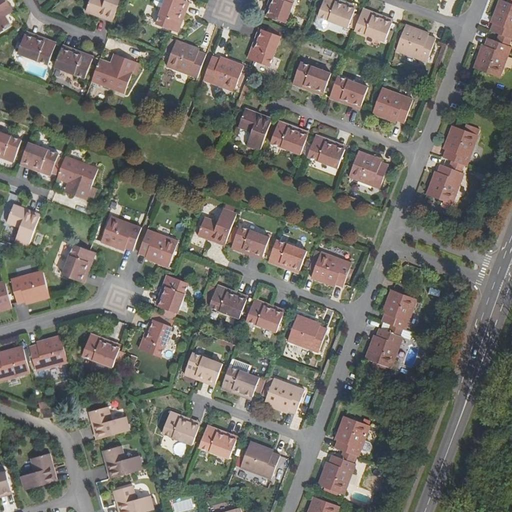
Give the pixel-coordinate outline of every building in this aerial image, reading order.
[(6,0),(0,0),(0,33),(11,26),(5,16),(2,11),(11,5),(6,0)] [(113,21),(121,0),(91,0),(87,13),(99,17),(100,16),(113,21)] [(163,8),(166,0),(156,0),(156,1),(155,5),(158,7),(163,8)] [(179,21),(186,2),(181,0),(180,0),(166,0),(163,8),(157,25),(172,31),(178,33),(182,23),(179,21)] [(274,0),(268,17),(273,19),(286,24),(295,0),(274,0)] [(336,3),(337,0),(325,0),(319,17),(320,18),(317,25),(319,29),(325,31),(328,29),(331,22),(349,29),(350,27),(354,29),(360,15),(354,13),(355,10),(336,3)] [(511,39),(511,4),(501,0),(494,17),(497,18),(495,24),(492,32),(501,36),(511,39)] [(364,9),(355,31),(386,42),(393,24),(374,16),(375,14),(364,9)] [(271,25),(268,33),(281,38),(282,38),(285,31),(271,25)] [(422,35),(424,32),(407,26),(396,52),(427,64),(436,40),(428,38),(422,35)] [(249,59),(255,62),(270,68),(281,38),(268,33),(263,31),(256,50),(253,49),(249,59)] [(44,43),(25,36),(18,54),(48,66),(56,44),(45,40),(44,43)] [(511,45),(511,39),(501,36),(498,43),(489,40),(487,47),(484,54),(481,52),(475,69),(501,79),(511,49),(511,48),(511,45)] [(303,38),(300,45),(314,51),(314,48),(322,51),(324,46),(303,38)] [(193,48),(176,41),(167,68),(197,79),(206,55),(199,52),(193,50),(193,48)] [(62,50),(55,68),(86,80),(94,58),(83,54),(81,57),(62,50)] [(100,61),(92,83),(126,95),(137,64),(120,58),(117,67),(100,61)] [(213,58),(204,82),(235,93),(244,67),(227,60),(227,63),(220,60),(213,58)] [(293,85),(304,89),(305,86),(324,93),(331,75),(301,64),(293,85)] [(368,89),(338,78),(330,99),(341,103),(343,100),(361,107),(368,89)] [(383,89),(373,115),(390,122),(391,118),(397,121),(405,124),(414,100),(383,89)] [(260,152),(271,123),(272,122),(258,116),(258,115),(246,110),(239,128),(252,132),(246,147),(260,152)] [(302,155),(308,137),(289,130),(291,127),(279,122),(271,144),(302,155)] [(468,126),(465,132),(479,137),(481,131),(468,126)] [(467,167),(468,168),(479,137),(465,132),(453,127),(447,144),(450,145),(445,159),(453,162),(467,167)] [(0,154),(4,155),(3,158),(14,162),(22,141),(0,132),(0,154)] [(316,136),(308,158),(339,169),(345,151),(326,143),(327,140),(316,136)] [(59,155),(28,144),(22,162),(41,170),(40,172),(51,176),(59,155)] [(375,162),(376,159),(359,152),(349,179),(380,191),(389,167),(375,162)] [(99,170),(66,157),(58,179),(69,183),(74,185),(70,195),(87,201),(99,170)] [(453,162),(450,170),(464,175),(467,167),(453,162)] [(464,175),(450,170),(442,167),(439,174),(437,180),(433,179),(427,196),(453,206),(465,175),(464,175)] [(29,247),(40,217),(26,211),(27,209),(14,205),(8,222),(20,227),(15,242),(29,247)] [(212,240),(225,245),(237,215),(223,209),(218,224),(205,219),(198,236),(211,241),(212,240)] [(111,216),(101,243),(118,249),(119,246),(126,248),(133,251),(142,228),(111,216)] [(244,250),(263,257),(270,239),(240,227),(232,249),(243,253),(244,250)] [(179,242),(148,230),(139,254),(147,256),(153,259),(152,262),(169,268),(179,242)] [(277,241),(269,262),(280,266),(281,264),(300,271),(307,252),(277,241)] [(77,280),(81,282),(89,263),(92,264),(96,253),(90,251),(75,245),(63,276),(77,280)] [(322,252),(312,278),(329,285),(330,282),(336,284),(344,287),(353,264),(322,252)] [(48,288),(43,270),(11,279),(18,303),(25,301),(32,299),(32,302),(50,297),(48,288)] [(166,288),(159,307),(164,309),(178,314),(189,284),(173,278),(168,276),(163,287),(166,288)] [(0,311),(12,308),(5,281),(0,282),(0,311)] [(228,293),(229,290),(218,286),(210,307),(240,319),(247,301),(228,293)] [(404,330),(407,331),(418,300),(392,290),(386,307),(389,308),(387,314),(384,322),(392,326),(404,330)] [(255,300),(247,321),(277,333),(284,315),(265,307),(266,304),(255,300)] [(314,326),(315,322),(298,316),(288,342),(319,354),(327,331),(320,328),(314,326)] [(173,328),(159,323),(154,321),(147,340),(144,339),(140,350),(162,358),(173,328)] [(401,337),(404,330),(392,326),(390,333),(401,337)] [(401,337),(390,333),(381,329),(378,337),(376,343),(372,342),(366,359),(392,369),(404,338),(401,337)] [(100,342),(102,339),(90,334),(82,356),(113,367),(118,354),(120,349),(100,342)] [(37,372),(68,363),(61,336),(43,341),(44,344),(38,346),(30,348),(37,372)] [(0,382),(30,374),(23,347),(6,351),(7,354),(0,356),(0,382)] [(197,376),(216,383),(223,365),(193,354),(185,375),(196,379),(197,376)] [(230,367),(222,388),(233,393),(234,390),(253,397),(260,378),(230,367)] [(282,411),(283,408),(289,410),(297,413),(305,390),(275,378),(265,404),(282,411)] [(47,397),(38,399),(40,409),(41,409),(50,406),(47,397)] [(95,425),(99,439),(130,431),(126,416),(111,420),(107,408),(89,412),(93,425),(95,425)] [(193,445),(200,426),(181,419),(182,416),(171,412),(163,434),(193,445)] [(358,457),(359,457),(361,452),(368,454),(372,452),(374,448),(372,444),(365,442),(371,426),(344,417),(338,434),(341,435),(339,441),(336,448),(346,452),(358,457)] [(208,426),(200,447),(230,458),(237,440),(218,433),(219,430),(208,426)] [(268,449),(251,442),(241,468),(272,480),(280,457),(273,454),(267,452),(268,449)] [(108,464),(112,478),(143,470),(139,455),(124,459),(121,446),(103,451),(106,464),(108,464)] [(346,452),(343,459),(356,464),(358,457),(346,452)] [(53,467),(54,466),(51,453),(33,458),(36,471),(21,475),(25,490),(56,482),(53,467)] [(356,464),(343,459),(333,456),(330,463),(328,470),(324,469),(318,485),(345,495),(356,464)] [(0,493),(12,491),(7,472),(0,473),(0,493)] [(119,504),(121,511),(147,511),(154,510),(150,495),(136,500),(132,486),(114,491),(118,505),(119,504)] [(313,498),(308,511),(338,511),(340,508),(313,498)]
